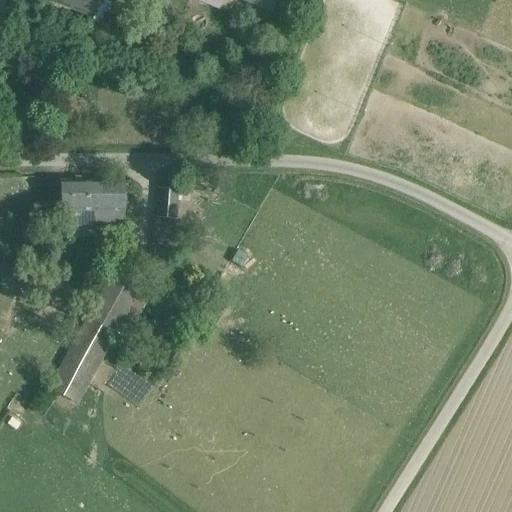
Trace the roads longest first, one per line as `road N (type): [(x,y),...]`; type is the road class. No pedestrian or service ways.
road 1 (unclassified): [(511,244),(390,174),(325,162),(0,160)]
road 2 (unclassified): [(386,511),(511,303)]
